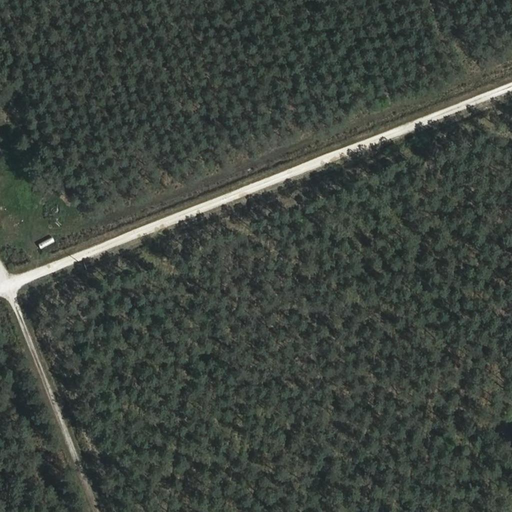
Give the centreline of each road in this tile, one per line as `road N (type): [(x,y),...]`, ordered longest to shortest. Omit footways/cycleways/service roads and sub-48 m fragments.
road 1 (track): [(0,290),(511,92)]
road 2 (track): [(102,511),(0,254)]
